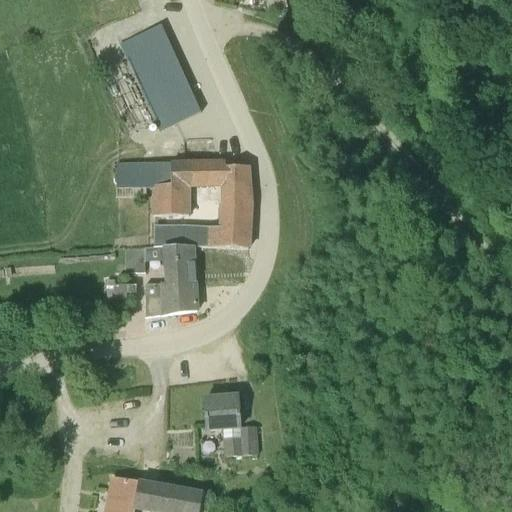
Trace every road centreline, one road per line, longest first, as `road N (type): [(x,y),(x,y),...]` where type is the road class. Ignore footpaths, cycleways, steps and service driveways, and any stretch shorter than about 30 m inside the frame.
road 1 (unclassified): [(0,369),(204,333),(226,321),(260,276),(268,249),(265,182),(195,0)]
road 2 (track): [(511,286),(297,46),(243,24),(206,30)]
